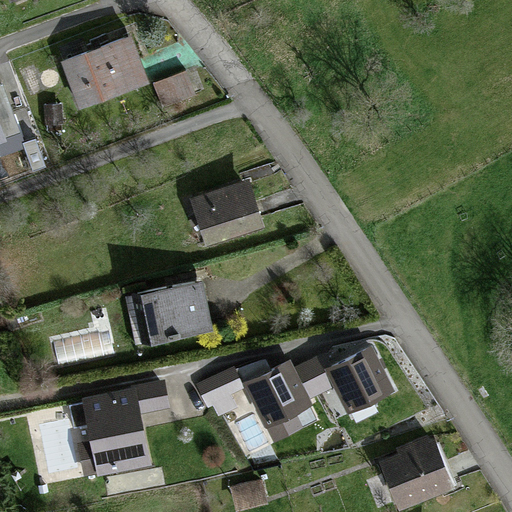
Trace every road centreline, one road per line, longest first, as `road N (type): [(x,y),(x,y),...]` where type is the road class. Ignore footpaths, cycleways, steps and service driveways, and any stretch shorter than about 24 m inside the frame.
road 1 (residential): [(176,0),(254,98),(511,482)]
road 2 (unknown): [(389,302),(176,359)]
